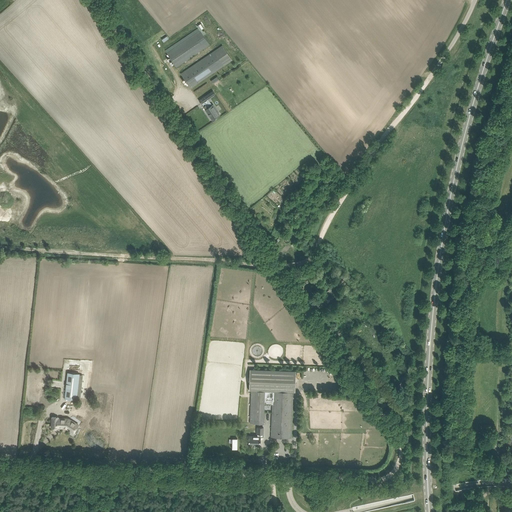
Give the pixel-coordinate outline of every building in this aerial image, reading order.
[(204,35),(200,30),(167,53),(176,67),(210,45),(210,44),(212,43),(206,34),(204,35)] [(191,88),(195,85),(232,60),(222,46),(181,74),(191,88)] [(206,95),(199,100),(201,104),(202,103),(208,99),(206,95)] [(205,110),(212,120),(220,115),(213,105),(208,107),(207,105),(204,106),(206,109),(205,110)] [(332,288),(324,293),(328,300),(336,294),(332,288)] [(352,316),(355,323),(360,321),(357,314),(352,316)] [(250,369),(249,391),(251,391),(250,423),(264,424),(264,404),(272,404),(271,437),(291,438),(293,392),(295,392),(296,371),(291,371),(250,369)] [(80,374),(67,372),(64,399),(77,400),(77,398),(80,398),(83,375),(80,374)] [(67,428),(74,432),(79,425),(68,419),(58,418),(58,417),(52,417),(52,428),(58,428),(58,427),(64,427),(67,428)] [(249,445),(260,445),(260,436),(260,434),(263,434),(263,427),(257,427),(257,434),(258,434),(258,436),(249,436),(249,445)]
